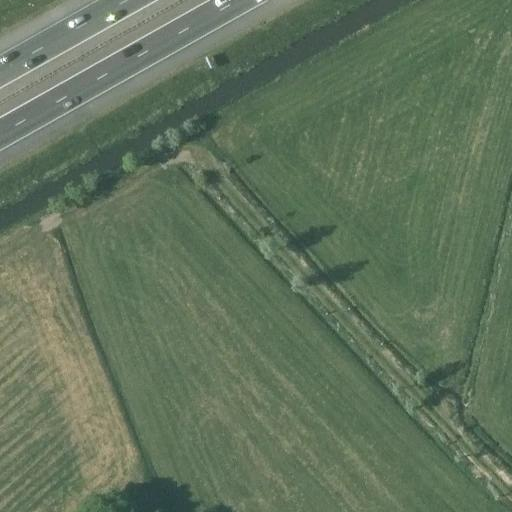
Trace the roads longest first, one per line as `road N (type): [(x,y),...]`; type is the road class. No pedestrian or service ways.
road 1 (track): [(511,493),(201,161)]
road 2 (motorway): [(0,133),(237,0)]
road 3 (motorway): [(128,0),(0,72)]
